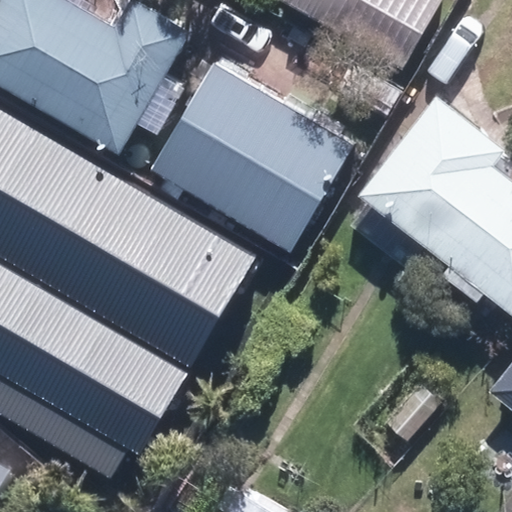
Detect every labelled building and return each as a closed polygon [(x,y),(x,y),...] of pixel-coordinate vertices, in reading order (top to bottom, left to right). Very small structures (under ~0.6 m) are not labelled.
[(48,0),(0,0),(0,96),(105,158),(124,127),(146,141),(176,90),(154,76),(179,34),(121,0),(118,0),(100,31),(48,0)] [(436,0),(276,0),(275,4),(397,71),(436,0)] [(350,144),(209,66),(146,177),(288,255),(350,144)] [(509,327),(511,323),(511,186),(510,190),(481,167),(491,153),(422,100),(345,201),(509,327)] [(256,255),(0,108),(0,256),(189,368),(256,255)] [(188,373),(0,262),(0,413),(108,478),(124,451),(138,456),(188,373)] [(511,507),(511,357),(483,394),(511,417),(511,506),(511,507)] [(263,511),(240,499),(232,511),(263,511)]
